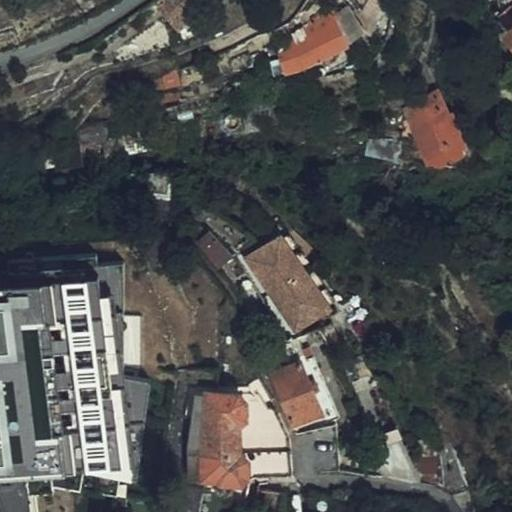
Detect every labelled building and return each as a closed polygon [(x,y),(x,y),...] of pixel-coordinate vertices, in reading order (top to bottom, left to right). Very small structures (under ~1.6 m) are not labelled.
[(290,27),(284,30),(283,29),(268,34),(261,36),(266,48),(269,46),(270,48),(282,44),(289,42),(293,51),(309,44),(327,35),(340,30),(340,28),(353,18),(338,3),(327,10),(310,18),(290,27)] [(511,3),(500,13),(511,25),(511,3)] [(419,126),(398,130),(400,148),(415,157),(438,153),(431,113),(417,115),(419,126)] [(397,119),(398,130),(419,126),(417,115),(397,119)] [(14,144),(17,160),(43,153),(46,151),(55,149),(58,148),(55,138),(43,141),(41,136),(14,144)] [(212,230),(197,244),(221,269),(236,256),(212,230)] [(251,258),(277,294),(312,269),(286,232),(251,258)] [(0,476),(95,462),(141,471),(153,374),(126,368),(123,256),(99,252),(0,264),(0,476)] [(338,305),(312,269),(277,294),(303,330),(338,305)] [(325,413),(329,423),(342,417),(329,387),(334,385),(329,374),(324,376),(316,356),(274,374),(296,426),(325,413)] [(223,476),(228,480),(242,479),(245,472),(245,458),(240,451),(241,422),(247,414),(248,401),(241,394),(199,392),(187,446),(187,479),(200,479),(207,476),(223,476)] [(260,479),(295,477),(291,435),(279,407),(254,415),(260,479)] [(285,495),(259,494),(256,502),(253,511),(281,511),(282,511),(285,495)]
